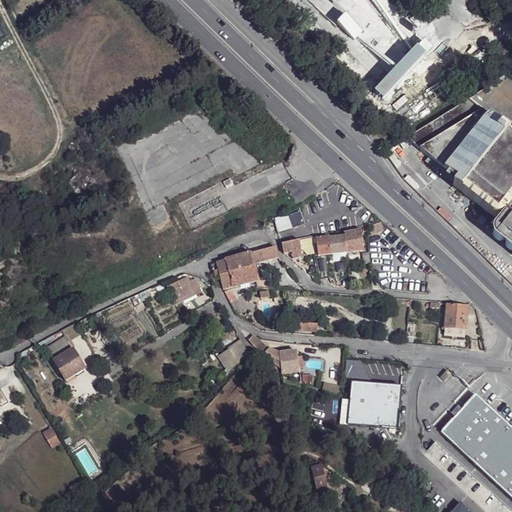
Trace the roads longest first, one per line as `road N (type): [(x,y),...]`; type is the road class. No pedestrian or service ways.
road 1 (primary): [(167,0),(480,295)]
road 2 (unclassified): [(200,263),(265,237),(303,280),(326,290),(480,295)]
road 3 (unclassified): [(237,327),(494,363)]
road 4 (primary): [(378,178),(192,0)]
road 5 (unclassified): [(378,178),(366,148),(336,115),(216,0)]
road 6 (unclassified): [(0,359),(200,263)]
road 7 (unclassified): [(237,327),(249,351),(276,369),(304,478),(330,510)]
road 8 (primary): [(511,306),(378,178)]
road 9 (unknown): [(422,354),(412,427),(417,451),(479,511)]
